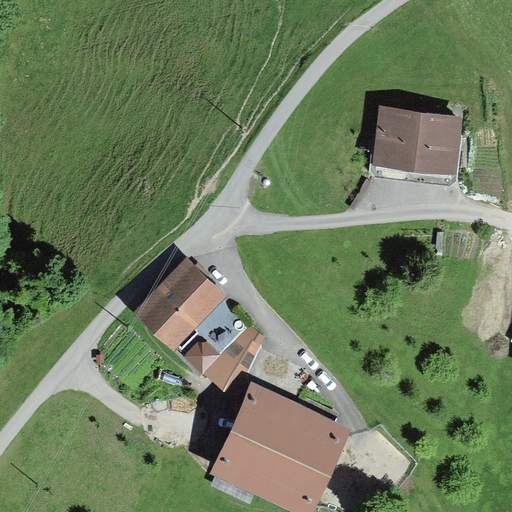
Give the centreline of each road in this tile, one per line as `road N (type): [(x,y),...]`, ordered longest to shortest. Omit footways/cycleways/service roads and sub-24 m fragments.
road 1 (unclassified): [(0,447),(116,310),(214,225),(338,45),(397,0)]
road 2 (track): [(291,339),(217,412),(181,423),(131,411),(68,364)]
road 3 (track): [(358,426),(242,279),(214,225)]
